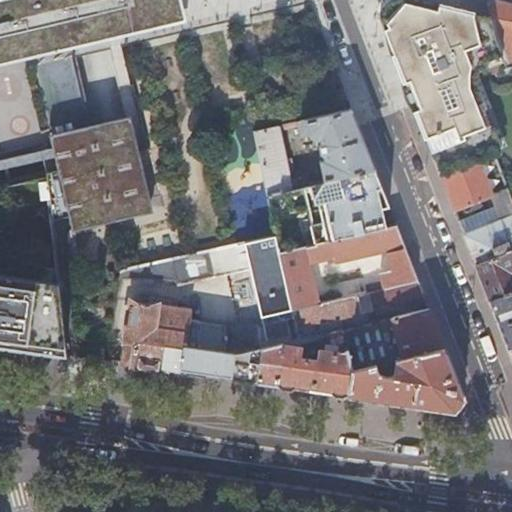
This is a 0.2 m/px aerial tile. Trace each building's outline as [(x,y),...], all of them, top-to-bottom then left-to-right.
[(0,0),(0,169),(55,157),(57,170),(44,173),(49,222),(68,218),(72,232),(152,213),(139,156),(131,116),(50,137),(53,149),(0,161),(0,65),(113,40),(187,22),(181,0),(0,0)] [(471,74),(470,72),(474,65),(500,57),(503,56),(492,20),(438,7),(407,0),(391,0),(378,15),(381,21),(408,91),(420,121),(441,176),(494,155),(501,153),(499,147),(491,127),(485,110),(475,86),(479,78),(476,76),(471,74)] [(511,6),(487,1),(492,20),(503,56),(508,71),(511,69),(511,192),(509,194),(511,200),(511,6)] [(502,63),(500,57),(474,65),(470,72),(471,74),(476,76),(479,71),(502,63)] [(479,78),(475,86),(485,110),(491,107),(480,78),(479,78)] [(362,140),(351,111),(295,123),(299,138),(308,136),(313,139),(314,146),(317,145),(319,152),(322,156),(322,159),(318,160),(323,181),(373,170),(362,140)] [(498,124),(491,127),(499,147),(506,145),(498,124)] [(291,189),(278,127),(255,132),(267,194),(291,189)] [(494,155),(441,176),(454,211),(491,198),(494,207),(500,222),(464,236),(476,266),(511,252),(511,200),(509,194),(494,155)] [(384,198),(373,170),(323,181),(291,189),(267,194),(271,216),(306,208),(314,246),(395,227),(384,198)] [(458,221),(464,236),(500,222),(494,207),(458,221)] [(395,227),(314,246),(279,254),(292,311),(315,306),(317,305),(308,264),(327,259),(329,264),(385,253),(389,272),(377,274),(379,283),(362,287),(363,294),(365,294),(417,281),(406,253),(395,227)] [(188,321),(183,348),(238,355),(282,344),(323,335),(320,324),(359,314),(355,296),(317,305),(315,306),(292,311),(279,254),(275,237),(231,245),(119,271),(118,279),(134,276),(175,279),(176,284),(250,270),(261,322),(224,327),(188,321)] [(511,252),(476,266),(508,350),(511,348),(511,278),(511,277),(511,252)] [(0,346),(64,356),(56,284),(0,275),(0,346)] [(417,281),(365,294),(368,307),(422,295),(417,281)] [(179,372),(183,348),(188,321),(189,311),(129,302),(120,364),(179,372)] [(438,336),(427,310),(364,325),(342,330),(352,370),(375,365),(394,360),(442,348),(438,336)] [(360,314),(359,314),(320,324),(323,335),(342,330),(364,325),(360,314)] [(282,344),(276,386),(348,396),(352,370),(342,330),(323,335),(282,344)] [(276,386),(282,344),(238,355),(183,348),(179,372),(276,386)] [(462,400),(442,348),(394,360),(390,376),(377,374),(375,365),(352,370),(348,396),(453,412),(462,400)]
